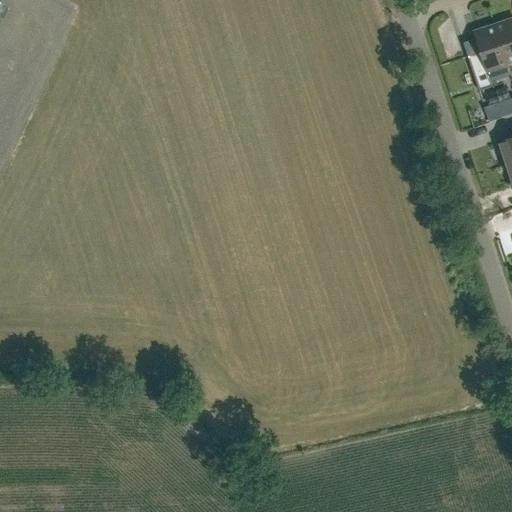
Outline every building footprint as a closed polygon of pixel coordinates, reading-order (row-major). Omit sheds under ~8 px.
[(511,19),(494,25),(506,64),(511,61),(511,19)] [(506,64),(494,25),(472,32),(479,52),(468,56),(479,90),(491,86),(486,71),(506,64)] [(511,137),(496,142),(503,166),(511,162),(511,137)] [(511,162),(503,166),(511,188),(511,162)] [(0,264),(0,274),(8,276),(15,248),(4,246),(0,264)] [(22,287),(27,257),(17,256),(12,285),(22,287)] [(85,284),(76,289),(91,313),(99,308),(85,284)] [(42,291),(30,296),(44,325),(56,319),(42,291)]
